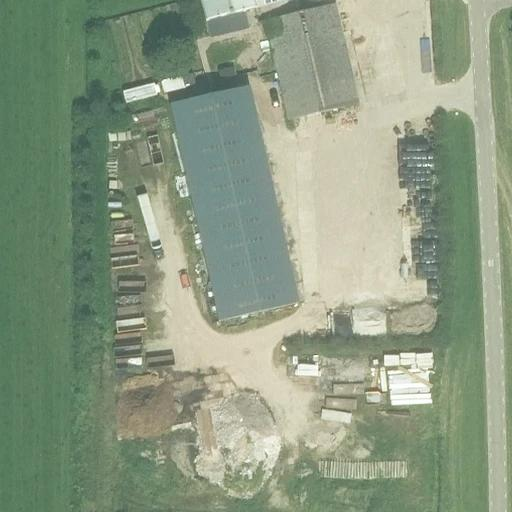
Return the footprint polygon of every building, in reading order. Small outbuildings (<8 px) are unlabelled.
[(283,0),(197,0),(203,21),(283,0)] [(264,20),(287,120),(357,103),(334,4),(264,20)] [(264,76),(249,80),(261,117),(275,112),(264,76)] [(217,322),(296,304),(247,88),(168,105),(217,322)] [(401,140),(388,140),(390,166),(402,166),(401,140)] [(366,182),(365,156),(347,157),(349,183),(366,182)] [(380,286),(412,272),(408,263),(376,277),(380,286)] [(318,303),(318,325),(362,326),(363,304),(346,304),(346,294),(332,294),(332,303),(318,303)] [(403,317),(420,321),(424,303),(408,299),(403,317)] [(396,305),(374,308),(375,321),(398,319),(396,305)]
